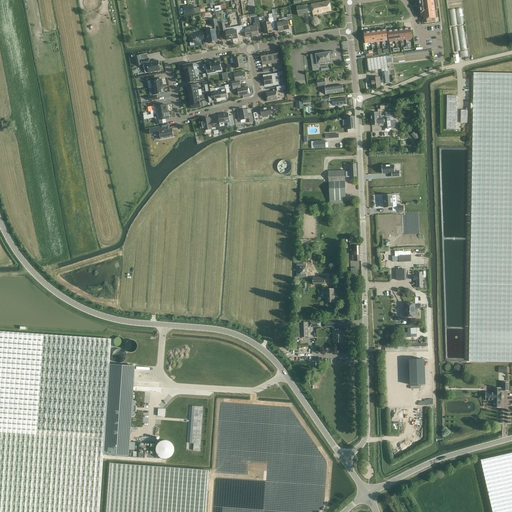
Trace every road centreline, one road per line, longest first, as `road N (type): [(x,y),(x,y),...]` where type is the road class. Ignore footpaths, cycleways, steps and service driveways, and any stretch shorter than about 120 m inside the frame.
road 1 (tertiary): [(342,459),(260,347),(230,332),(124,321),(81,306),(20,259),(0,220)]
road 2 (unclassified): [(342,459),(363,443),(367,428),(362,212)]
road 3 (unclassified): [(367,495),(439,458),(511,437)]
road 4 (residential): [(178,119),(168,63),(250,47)]
road 5 (residential): [(250,47),(257,97),(178,119)]
